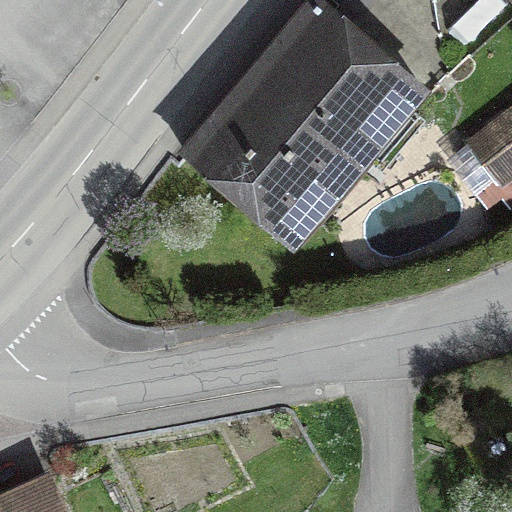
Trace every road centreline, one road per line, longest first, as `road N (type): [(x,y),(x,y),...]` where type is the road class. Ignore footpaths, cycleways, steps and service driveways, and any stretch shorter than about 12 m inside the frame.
road 1 (residential): [(0,352),(60,384),(104,386),(375,353)]
road 2 (primary): [(0,263),(62,199),(219,0)]
road 3 (residential): [(386,511),(375,353)]
road 4 (residential): [(375,353),(511,301)]
